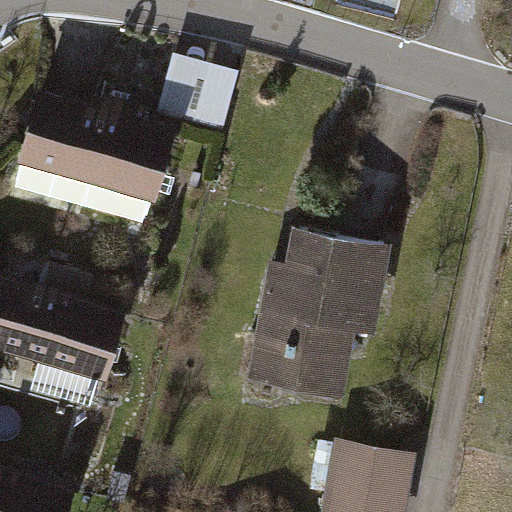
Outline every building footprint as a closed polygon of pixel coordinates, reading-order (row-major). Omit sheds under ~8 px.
[(178,42),(166,101),(233,114),(244,55),(178,42)] [(48,83),(26,163),(158,199),(180,119),(48,83)] [(402,243),(299,222),(291,265),(271,261),(248,373),(344,392),(356,332),(383,337),(402,243)] [(129,297),(7,262),(0,287),(0,343),(107,374),(129,297)] [(398,511),(414,449),(338,431),(318,511),(398,511)] [(0,511),(63,511),(73,481),(0,459),(0,511)]
